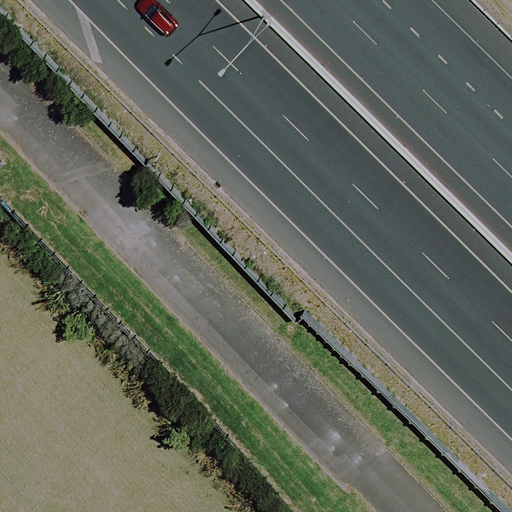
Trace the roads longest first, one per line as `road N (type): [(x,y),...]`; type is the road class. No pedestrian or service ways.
road 1 (motorway): [(511,416),(186,94),(107,0)]
road 2 (motorway): [(511,342),(165,0)]
road 3 (motorway): [(333,0),(511,176)]
